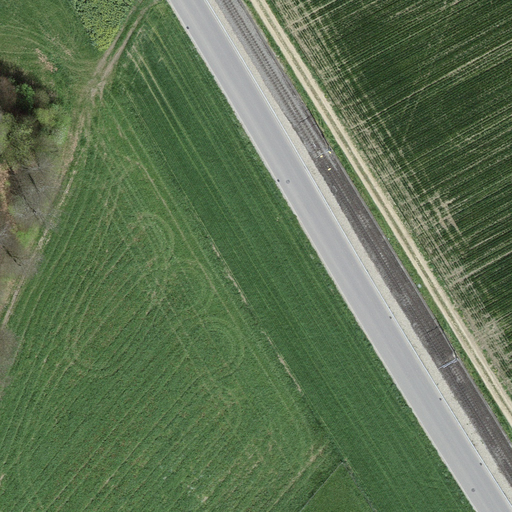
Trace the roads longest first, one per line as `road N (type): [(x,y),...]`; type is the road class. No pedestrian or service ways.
road 1 (tertiary): [(497,511),(181,0)]
road 2 (track): [(255,0),(511,415)]
